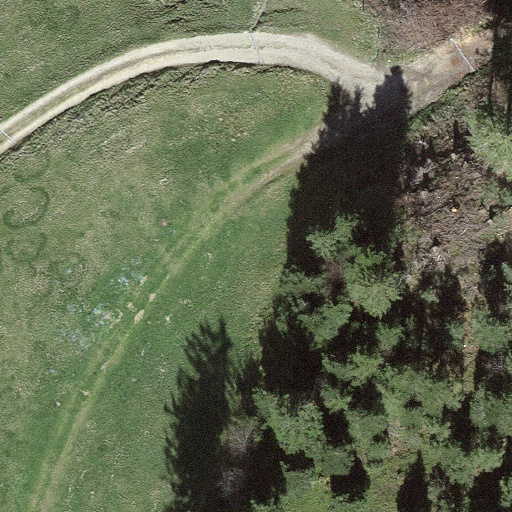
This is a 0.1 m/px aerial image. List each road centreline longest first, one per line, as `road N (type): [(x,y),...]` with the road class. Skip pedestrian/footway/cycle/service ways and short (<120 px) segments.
road 1 (track): [(0,139),(90,81),(179,52),(291,49),(392,86)]
road 2 (track): [(511,40),(427,81),(392,86)]
